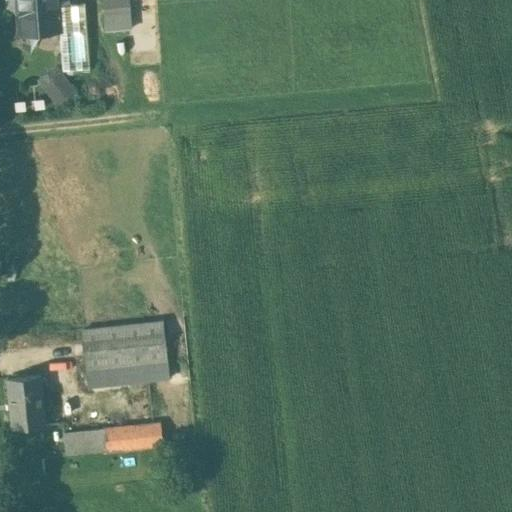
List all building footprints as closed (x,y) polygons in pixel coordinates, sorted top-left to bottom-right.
[(62,0),(18,0),(20,30),(64,28),(62,0)] [(106,0),(107,28),(135,27),(134,0),(106,0)] [(60,62),(39,78),(59,104),(80,89),(60,62)] [(163,319),(81,328),(88,387),(170,378),(163,319)] [(41,374),(5,378),(10,428),(46,424),(41,374)] [(163,446),(161,421),(62,430),(65,455),(163,446)]
